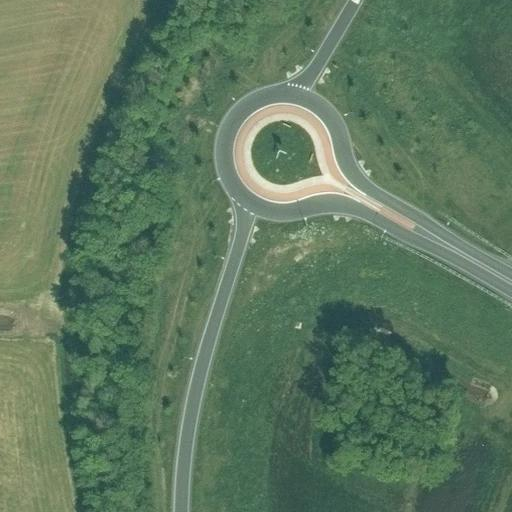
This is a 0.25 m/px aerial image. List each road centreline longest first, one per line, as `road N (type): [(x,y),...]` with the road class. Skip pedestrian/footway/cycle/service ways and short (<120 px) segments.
road 1 (trunk): [(242,201),(182,452),(178,511)]
road 2 (primary): [(434,239),(356,181),(327,115),(292,96)]
road 3 (primary): [(242,201),(275,216),(336,204),(434,239)]
road 4 (primary): [(292,96),(258,101),(227,133),(224,171),(242,201)]
